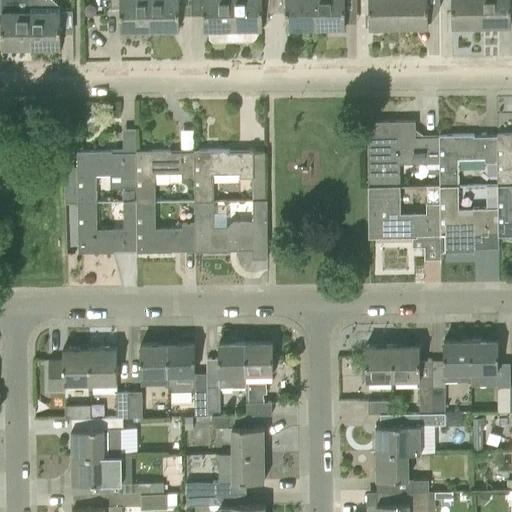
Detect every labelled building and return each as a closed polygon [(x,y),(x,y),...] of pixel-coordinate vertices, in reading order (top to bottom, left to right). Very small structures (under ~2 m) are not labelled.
[(1,0),(1,8),(1,10),(1,46),(16,46),(16,45),(30,44),(30,8),(29,0),(1,0)] [(54,0),(29,0),(30,8),(30,44),(46,44),(46,46),(60,46),(60,33),(60,9),(60,5),(54,0)] [(119,0),(120,29),(135,29),(135,27),(150,27),(149,0),(119,0)] [(149,0),(150,27),(165,27),(165,28),(179,28),(178,0),(149,0)] [(190,0),(190,14),(202,14),(203,28),(208,28),(208,36),(212,40),(233,40),(232,0),(190,0)] [(232,0),(233,40),(252,39),(256,35),(256,27),(262,27),(262,24),(261,0),(232,0)] [(285,0),(286,10),(286,27),(301,27),(301,25),(316,25),(315,0),(285,0)] [(315,0),(316,25),(330,25),(330,26),(345,26),(345,22),(344,0),(315,0)] [(367,0),(368,26),(370,26),(384,26),(384,24),(399,24),(399,0),(367,0)] [(399,0),(399,24),(413,24),(413,25),(428,25),(428,20),(428,7),(440,7),(439,0),(399,0)] [(481,0),(451,0),(452,25),(466,24),(466,23),(482,23),(481,0)] [(510,0),(481,0),(482,23),(496,23),(496,24),(511,24),(510,0)] [(367,120),(367,135),(368,186),(381,185),(400,185),(399,163),(426,162),(438,162),(440,162),(440,134),(439,134),(439,135),(415,136),(415,119),(367,120)] [(440,162),(438,162),(438,168),(439,185),(458,185),(458,158),(484,158),(484,161),(487,161),(496,162),(498,162),(497,133),(497,135),(489,135),(474,136),(474,134),(440,134),(440,162)] [(498,162),(496,162),(496,175),(497,184),(511,184),(511,133),(497,133),(498,162)] [(171,149),(135,149),(135,151),(136,178),(136,186),(136,200),(155,200),(155,172),(169,172),(181,171),(181,177),(195,176),(194,149),(193,149),(194,151),(181,151),(171,151),(171,149)] [(229,149),(194,149),(195,176),(195,199),(213,199),(213,172),(239,172),(239,177),(253,176),(253,155),(253,150),(229,150),(229,149)] [(112,150),(77,150),(77,164),(77,200),(96,200),(96,174),(110,173),(123,173),(123,178),(135,178),(136,178),(135,151),(123,151),(122,151),(112,151),(112,150)] [(265,176),(253,176),(253,199),(265,199),(265,176)] [(511,184),(497,184),(497,191),(497,206),(498,206),(499,235),(511,234),(511,184)] [(381,185),(368,186),(369,237),(412,236),(413,236),(415,236),(416,236),(416,234),(424,234),(440,234),(440,202),(439,202),(426,202),(426,211),(400,211),(400,185),(381,185)] [(458,185),(439,185),(439,202),(440,202),(440,234),(440,235),(475,235),(475,233),(485,233),(498,233),(498,235),(499,235),(498,206),(497,206),(485,206),(472,206),(472,211),(458,211),(458,185)] [(122,190),(122,200),(123,200),(133,200),(133,190),(122,190)] [(213,199),(195,199),(195,222),(196,250),(230,250),(230,248),(254,247),(254,256),(268,256),(268,199),(265,199),(253,199),(253,219),(240,220),(232,220),(226,225),(213,225),(213,212),(213,199)] [(96,200),(77,200),(78,251),(113,251),(113,249),(124,249),(137,249),(137,218),(136,200),(133,200),(123,200),(123,219),(123,227),(97,227),(96,200)] [(155,200),(136,200),(137,218),(137,249),(137,251),(172,250),(172,249),(182,249),(195,248),(195,250),(196,250),(195,222),(182,222),(182,226),(155,227),(155,200)] [(443,340),(443,380),(457,380),(457,371),(471,371),(470,339),(443,340)] [(498,339),(470,339),(471,371),(497,371),(497,362),(498,339)] [(272,341),(245,342),(246,386),(246,414),(271,414),(271,401),(264,401),(264,392),(267,392),(266,381),(272,381),(271,373),(273,373),(272,341)] [(193,342),(167,343),(167,372),(168,390),(195,389),(195,414),(207,414),(207,387),(207,372),(195,372),(194,342),(193,342)] [(218,358),(206,358),(207,372),(207,387),(219,386),(246,386),(245,342),(218,342),(218,346),(218,358)] [(167,343),(140,343),(141,372),(167,372),(167,343)] [(367,344),(365,344),(366,378),(367,378),(393,378),(392,344),(367,344)] [(419,344),(392,344),(393,378),(419,379),(419,344)] [(62,358),(49,358),(49,388),(63,388),(64,383),(90,383),(90,347),(62,348),(62,358)] [(116,347),(90,347),(90,383),(117,383),(116,347)] [(497,386),(497,411),(510,412),(510,386),(497,386)] [(431,387),(419,387),(419,412),(432,411),(432,387),(431,387)] [(445,387),(432,387),(432,411),(445,411),(445,387)] [(116,391),(116,416),(122,416),(129,415),(129,391),(116,391)] [(142,391),(129,391),(129,415),(142,415),(142,391)] [(393,399),(368,400),(368,412),(381,412),(393,412),(393,399)] [(90,403),(65,404),(65,406),(65,417),(78,416),(90,416),(90,403)] [(381,424),(376,424),(376,426),(376,452),(408,451),(420,451),(419,423),(445,423),(445,411),(432,411),(419,412),(410,412),(393,412),(381,412),(381,424)] [(220,415),(211,415),(212,426),(222,427),(222,440),(230,440),(230,453),(264,453),(263,426),(252,426),(253,415),(246,415),(220,415)] [(78,427),(71,427),(72,455),(103,454),(119,454),(119,427),(122,427),(122,416),(116,416),(90,416),(78,416),(78,427)] [(408,451),(376,452),(377,478),(386,478),(386,489),(386,490),(427,490),(427,479),(408,479),(408,451)] [(218,480),(212,480),(212,492),(245,492),(245,480),(264,480),(264,453),(230,453),(218,453),(218,480)] [(103,454),(72,455),(72,482),(102,482),(102,493),(151,492),(151,493),(163,493),(163,482),(151,482),(122,482),(121,454),(119,454),(103,454)] [(377,502),(376,511),(408,511),(409,511),(427,511),(427,501),(427,490),(386,490),(386,502),(377,502)] [(477,491),(477,503),(485,503),(489,499),(489,491),(477,491)] [(74,505),(73,506),(72,511),(121,511),(121,505),(140,505),(140,508),(167,507),(166,493),(163,493),(151,493),(151,492),(102,493),(79,493),(74,493),(74,505)] [(245,492),(212,492),(213,504),(220,503),(219,511),(264,511),(264,504),(245,503),(245,492)]
